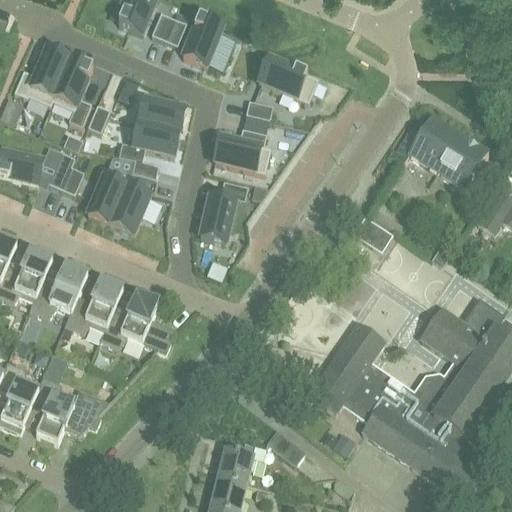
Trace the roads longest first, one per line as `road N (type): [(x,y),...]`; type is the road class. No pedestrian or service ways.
road 1 (residential): [(5,0),(38,12),(70,43),(213,102),(175,291)]
road 2 (residential): [(240,328),(407,86),(396,36)]
road 3 (residential): [(91,491),(240,328)]
road 4 (residential): [(175,291),(0,213)]
